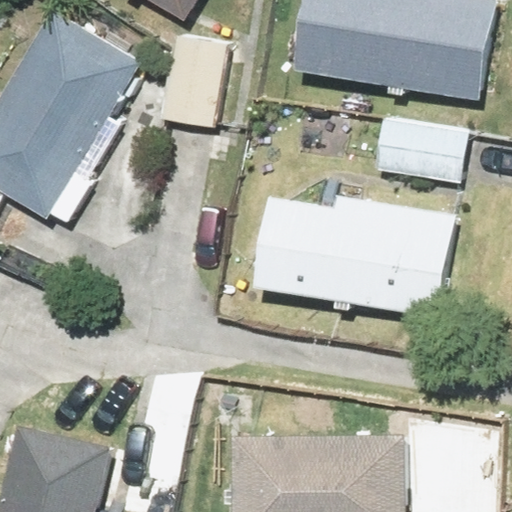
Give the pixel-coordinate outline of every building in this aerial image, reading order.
[(0,178),(53,206),(139,40),(62,0),(48,0),(0,94),(0,178)] [(499,0),(299,0),(291,46),(483,83),(499,0)] [(219,111),(232,33),(173,23),(160,101),(219,111)] [(472,118),(378,103),(370,156),(464,170),(472,118)] [(454,205),(268,182),(257,271),(443,294),(454,205)] [(113,431),(20,411),(0,500),(0,511),(139,511),(143,496),(101,486),(113,431)] [(403,511),(405,423),(237,421),(235,511),(403,511)]
